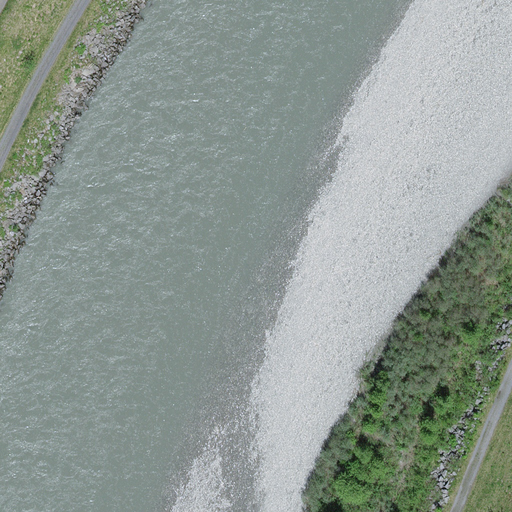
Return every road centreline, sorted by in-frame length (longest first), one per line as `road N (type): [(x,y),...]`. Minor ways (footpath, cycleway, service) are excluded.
road 1 (track): [(0,158),(84,0)]
road 2 (track): [(455,511),(511,376)]
